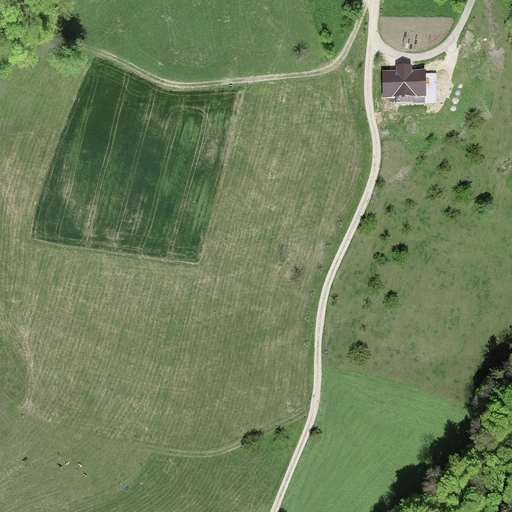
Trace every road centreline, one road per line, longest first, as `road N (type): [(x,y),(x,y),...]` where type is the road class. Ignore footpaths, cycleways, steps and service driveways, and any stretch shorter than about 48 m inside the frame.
road 1 (track): [(275,511),(315,406),(329,280),(374,173),(368,94),(375,39)]
road 2 (track): [(0,39),(66,39),(185,86),(324,70),(342,54),(367,0)]
road 3 (unclassified): [(471,0),(456,33),(427,55),(391,52),(373,27)]
